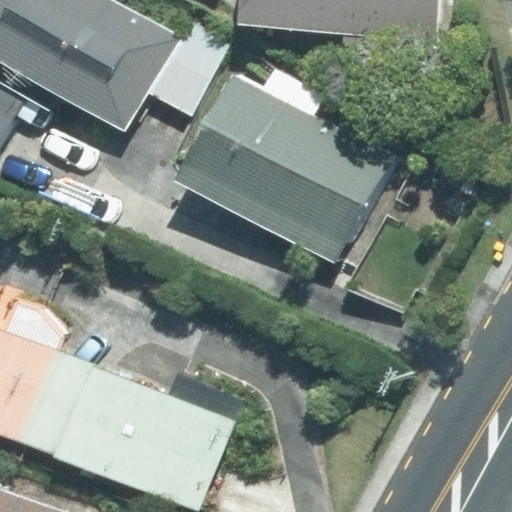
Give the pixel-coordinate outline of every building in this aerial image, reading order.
[(188,37),(126,0),(0,0),(0,153),(34,98),(57,112),(69,94),(131,131),(188,37)] [(443,42),(447,0),(256,0),(254,22),(443,42)] [(403,154),(252,71),(193,176),(345,259),(403,154)] [(0,428),(53,450),(91,356),(0,319),(0,428)] [(91,356),(53,450),(206,511),(244,417),(91,356)] [(0,511),(11,482),(0,478),(0,511)] [(93,511),(11,482),(0,511),(93,511)]
